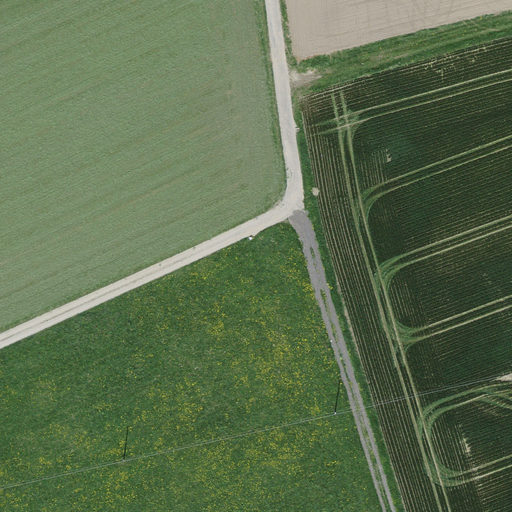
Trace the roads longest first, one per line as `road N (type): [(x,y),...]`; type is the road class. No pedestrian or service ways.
road 1 (track): [(0,341),(244,231),(292,201),(273,0)]
road 2 (track): [(393,511),(292,201)]
